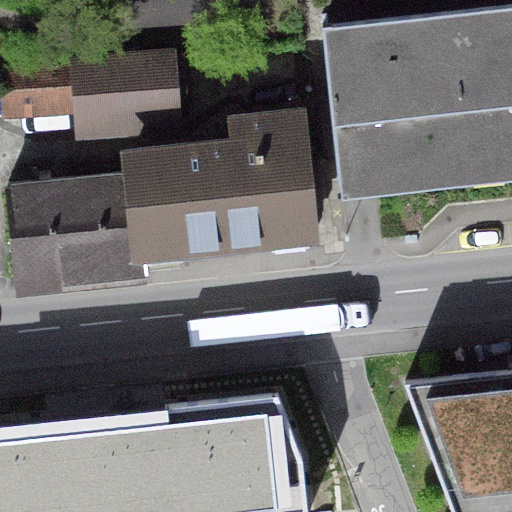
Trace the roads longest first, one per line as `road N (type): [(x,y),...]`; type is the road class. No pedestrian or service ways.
road 1 (primary): [(0,335),(336,298)]
road 2 (residential): [(390,511),(352,405),(336,298)]
road 3 (primary): [(336,298),(511,280)]
